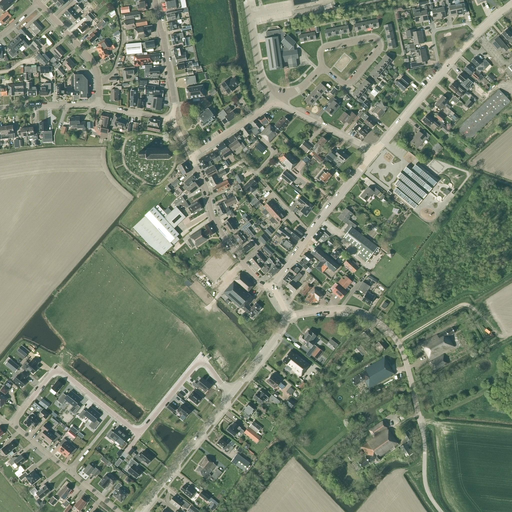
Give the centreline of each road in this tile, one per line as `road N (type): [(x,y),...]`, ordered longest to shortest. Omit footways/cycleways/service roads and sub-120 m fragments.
road 1 (residential): [(11,425),(55,368),(139,433),(201,357),(231,397)]
road 2 (unclassified): [(440,511),(425,483),(423,435),(402,352),(389,331),(352,310),(287,316)]
road 3 (tertiary): [(271,287),(252,276),(217,226),(191,156)]
road 4 (tertiary): [(140,511),(231,397)]
road 5 (residential): [(322,68),(324,47),(374,37),(378,49),(342,82)]
road 6 (residential): [(309,232),(255,175),(274,153),(260,140)]
road 7 (residential): [(98,106),(90,59),(37,2)]
road 8 (tertiary): [(170,118),(174,99),(155,0)]
